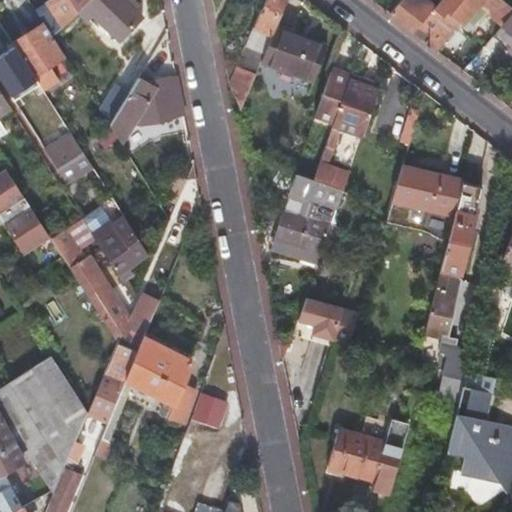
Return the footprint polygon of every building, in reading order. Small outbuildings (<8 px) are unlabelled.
[(85,0),(47,0),(46,1),(47,3),(35,10),(43,23),(52,36),(85,0)] [(94,0),(87,9),(118,38),(141,14),(133,6),(136,3),(133,0),(94,0)] [(264,53),(276,26),(286,0),(265,0),(262,8),(245,45),(264,53)] [(413,32),(429,11),(415,0),(398,0),(389,13),(413,32)] [(501,24),(511,11),(511,7),(503,0),(438,0),(429,11),(413,32),(426,43),(431,37),(434,40),(450,19),(444,14),(447,10),(460,20),(462,22),(477,4),(501,24)] [(437,51),(460,20),(447,10),(444,14),(450,19),(434,40),(431,37),(426,43),(437,51)] [(511,11),(501,24),(495,32),(511,45),(511,11)] [(43,23),(12,43),(33,75),(64,55),(52,36),(43,23)] [(261,60),(313,80),(326,46),(276,26),(264,53),(261,60)] [(258,66),(261,60),(264,53),(245,45),(238,61),(237,64),(251,70),(253,64),(258,66)] [(223,57),(228,84),(228,83),(237,64),(238,61),(223,57)] [(228,83),(240,107),(258,66),(253,64),(251,70),(237,64),(228,83)] [(332,122),(350,74),(332,67),(314,115),(332,122)] [(361,133),(377,90),(367,87),(362,84),(364,79),(350,74),(332,122),(340,125),(326,163),(318,160),(311,178),(316,180),(341,189),(347,171),(334,166),(348,127),(361,133)] [(153,86),(136,75),(126,92),(107,122),(120,141),(153,86)] [(99,110),(107,122),(126,92),(115,85),(99,110)] [(0,112),(9,107),(0,92),(0,112)] [(31,100),(17,109),(38,140),(57,128),(46,109),(38,96),(31,100)] [(56,167),(82,151),(70,133),(44,150),(55,168),(56,167)] [(82,151),(56,167),(64,179),(90,163),(82,151)] [(270,180),(281,166),(272,163),(265,161),(259,180),(267,183),(270,180)] [(453,214),(460,181),(461,178),(401,163),(384,222),(399,226),(406,228),(423,233),(426,234),(429,237),(432,238),(434,239),(437,240),(441,241),(446,242),(453,214)] [(267,183),(274,185),(281,166),(270,180),(267,183)] [(281,166),(274,185),(291,192),(310,198),(313,189),(328,194),(326,201),(335,204),(341,189),(316,180),(311,178),(298,173),(294,171),(281,166)] [(0,208),(22,195),(5,169),(0,172),(0,208)] [(175,204),(185,179),(169,172),(158,197),(175,204)] [(446,242),(424,333),(447,339),(454,298),(445,295),(449,275),(459,277),(480,186),(460,181),(453,214),(446,242)] [(32,235),(43,228),(24,199),(19,202),(19,214),(32,235)] [(97,203),(79,215),(80,217),(84,223),(88,230),(107,218),(97,203)] [(274,232),(319,248),(328,224),(307,217),(282,208),(274,232)] [(328,224),(330,219),(309,212),(307,217),(328,224)] [(107,218),(88,230),(93,237),(97,243),(116,273),(117,274),(119,277),(121,280),(126,277),(133,273),(129,266),(148,254),(148,253),(128,223),(125,217),(123,214),(111,223),(107,217),(107,218)] [(50,238),(116,341),(125,319),(85,256),(82,258),(64,229),(50,238)] [(15,243),(27,262),(40,254),(28,235),(15,243)] [(511,238),(502,267),(511,270),(511,238)] [(85,256),(125,319),(127,316),(88,255),(85,256)] [(126,277),(121,280),(133,300),(136,294),(126,277)] [(126,345),(136,350),(141,337),(144,332),(157,301),(142,293),(136,303),(127,316),(125,319),(116,341),(126,345)] [(144,332),(141,337),(191,361),(193,356),(144,332)] [(141,337),(136,350),(124,378),(130,381),(173,403),(169,415),(183,421),(195,392),(179,383),(191,361),(141,337)] [(423,338),(420,349),(431,351),(433,340),(423,338)] [(126,345),(116,341),(107,360),(100,377),(94,393),(87,410),(86,411),(107,419),(124,378),(136,350),(126,345)] [(442,373),(459,377),(464,351),(449,347),(442,373)] [(459,377),(457,385),(485,391),(489,375),(463,370),(468,352),(464,351),(459,377)] [(86,411),(87,410),(50,353),(10,380),(0,386),(0,474),(2,474),(29,459),(37,470),(50,490),(51,492),(65,461),(86,411)] [(130,381),(124,378),(107,419),(100,437),(107,441),(130,381)] [(457,385),(451,412),(480,418),(485,391),(457,385)] [(223,407),(200,398),(193,417),(216,426),(223,407)] [(451,412),(443,449),(460,454),(456,471),(493,481),(505,484),(511,462),(511,428),(503,433),(503,432),(501,430),(500,428),(498,426),(496,424),(494,423),(492,422),(490,421),(489,420),(480,418),(451,412)] [(365,417),(360,437),(383,443),(388,424),(365,417)] [(360,437),(337,430),(326,468),(371,480),(369,488),(386,493),(389,480),(394,459),(403,422),(390,419),(388,424),(383,443),(360,437)] [(511,428),(511,425),(489,420),(490,421),(492,422),(494,423),(496,424),(498,426),(500,428),(501,430),(503,432),(503,433),(511,428)] [(408,424),(403,422),(394,459),(389,480),(386,493),(389,493),(408,424)] [(107,441),(100,437),(93,454),(103,458),(110,442),(107,441)] [(46,511),(48,511),(64,511),(80,475),(63,467),(46,511)] [(505,484),(493,481),(501,497),(505,484)] [(0,489),(0,511),(9,511),(21,506),(18,502),(9,485),(0,489)]
